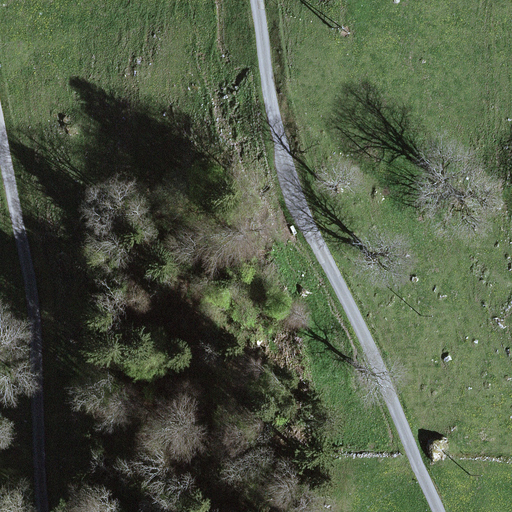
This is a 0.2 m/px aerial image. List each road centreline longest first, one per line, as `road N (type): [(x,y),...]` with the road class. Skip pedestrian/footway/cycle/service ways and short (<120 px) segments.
road 1 (unclassified): [(257,0),(296,209),(361,325),(441,511)]
road 2 (unclassified): [(46,511),(32,292),(0,128)]
